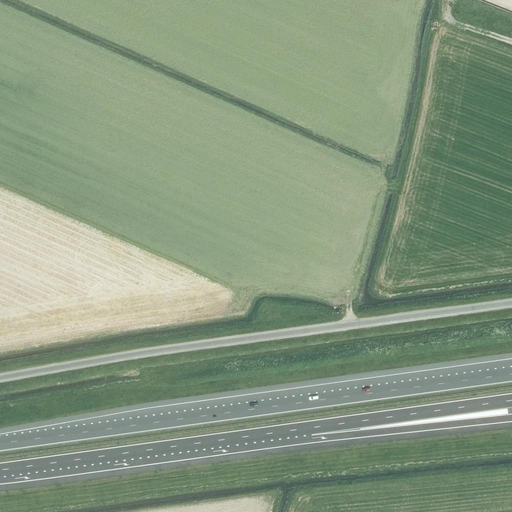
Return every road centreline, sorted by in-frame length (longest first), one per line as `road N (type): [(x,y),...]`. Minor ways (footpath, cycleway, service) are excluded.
road 1 (tertiary): [(0,377),(511,303)]
road 2 (motorway): [(511,374),(0,444)]
road 3 (motorway): [(254,436),(511,401)]
road 4 (motorway): [(254,436),(312,439),(511,418)]
road 5 (motorway): [(0,470),(254,436)]
